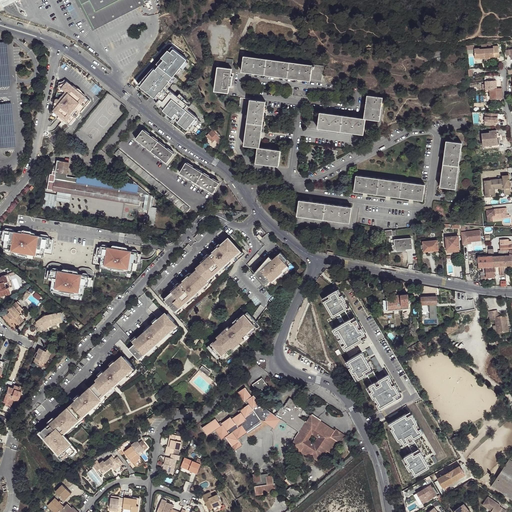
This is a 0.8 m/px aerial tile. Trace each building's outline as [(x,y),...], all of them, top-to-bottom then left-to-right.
[(91,28),(93,27),(79,0),(74,0),(78,6),(79,5),(91,28)] [(79,0),(93,27),(144,1),(143,0),(79,0)] [(7,41),(0,41),(0,85),(10,85),(7,41)] [(172,50),(173,50),(175,47),(176,46),(174,44),(143,78),(145,79),(146,78),(148,80),(149,78),(149,77),(172,50)] [(482,49),(480,49),(480,48),(474,49),(475,58),(480,58),(480,59),(487,58),(490,58),(489,57),(494,57),(494,58),(499,57),(499,52),(498,46),(493,46),(493,48),(484,49),(482,49)] [(189,58),(175,47),(173,50),(172,50),(149,77),(149,78),(148,80),(146,78),(145,79),(143,82),(144,83),(143,85),(159,99),(157,101),(190,128),(198,118),(199,118),(188,108),(190,105),(188,103),(178,95),(168,87),(166,85),(171,80),(179,70),(188,59),(189,58)] [(431,51),(433,59),(437,59),(437,62),(440,61),(439,58),(444,58),(443,49),(431,51)] [(265,75),(267,59),(244,56),(242,72),(265,75)] [(190,62),(188,59),(179,70),(181,72),(190,62)] [(290,62),(267,59),(265,75),(287,78),(290,62)] [(312,65),(290,62),(287,78),(310,81),(311,79),(312,65)] [(312,65),(311,79),(321,80),(323,66),(312,65)] [(231,86),(233,76),(231,76),(232,68),(218,66),(214,91),(229,92),(230,86),(231,86)] [(64,79),(56,83),(52,100),(54,104),(51,108),(52,109),(62,118),(68,122),(88,98),(64,79)] [(491,99),(502,98),(502,88),(497,88),(496,80),(485,81),(485,84),(486,89),(486,90),(490,89),(491,99)] [(181,92),(178,95),(188,103),(189,102),(181,92)] [(367,95),(364,118),(366,118),(380,120),(383,97),(367,95)] [(247,122),(263,124),(266,101),(249,99),(246,119),(247,119),(247,122)] [(189,130),(190,128),(157,101),(157,102),(160,106),(189,130)] [(12,102),(0,103),(0,147),(0,148),(16,146),(12,102)] [(60,120),(62,118),(52,109),(50,112),(60,120)] [(340,132),(343,115),(320,112),(318,122),(318,129),(340,132)] [(498,114),(485,113),(484,122),(496,122),(497,123),(498,118),(498,114)] [(363,134),(366,118),(364,118),(343,115),(340,132),(360,135),(360,133),(363,134)] [(201,120),(198,118),(190,128),(192,130),(201,120)] [(307,127),(318,129),(318,122),(308,121),(307,127)] [(260,147),(263,124),(247,122),(244,145),(260,147)] [(217,130),(212,123),(209,126),(212,129),(208,134),(214,140),(212,142),(213,143),(216,141),(219,144),(222,141),(218,136),(219,135),(216,131),(217,130)] [(137,139),(167,163),(175,154),(144,130),(137,139)] [(498,147),(496,130),(489,131),(489,133),(482,134),(483,149),(498,147)] [(214,140),(208,134),(206,136),(212,142),(214,140)] [(446,141),(443,164),(459,166),(462,143),(446,141)] [(279,165),(280,150),(258,147),(256,163),(279,165)] [(119,149),(115,154),(183,211),(185,212),(186,213),(187,212),(189,210),(190,208),(160,182),(160,183),(119,149)] [(70,162),(57,160),(56,167),(55,171),(52,170),(52,174),(50,173),(49,180),(54,181),(53,191),(57,192),(56,193),(55,195),(59,196),(60,192),(139,205),(140,201),(145,202),(146,197),(145,197),(144,196),(144,194),(150,195),(135,180),(134,183),(128,182),(127,183),(122,182),(122,181),(78,174),(78,178),(67,176),(70,162)] [(181,173),(214,193),(220,183),(187,163),(181,173)] [(455,189),(459,166),(443,164),(440,187),(455,189)] [(377,194),(379,178),(356,175),(354,191),(377,194)] [(493,189),(500,188),(500,190),(504,189),(504,192),(510,191),(509,175),(502,176),(503,179),(484,181),(486,197),(492,197),(491,189),(493,189)] [(400,197),(402,181),(379,178),(377,194),(400,197)] [(402,181),(400,197),(423,200),(425,185),(402,181)] [(55,195),(56,193),(46,191),(43,207),(53,208),(55,195)] [(323,219),(325,203),(299,200),(297,217),(317,220),(317,218),(323,219)] [(349,224),(352,207),(325,203),(323,219),(330,220),(330,221),(349,224)] [(143,219),(154,221),(156,209),(146,207),(143,219)] [(494,209),(486,210),(488,221),(493,221),(492,216),(497,215),(498,218),(507,217),(507,213),(507,208),(497,209),(497,210),(494,211),(494,209)] [(6,230),(3,229),(3,231),(3,233),(2,233),(1,240),(4,240),(3,248),(4,248),(11,249),(11,250),(19,252),(19,254),(28,255),(28,253),(36,254),(36,253),(43,254),(44,254),(45,247),(49,247),(50,241),(49,241),(49,238),(50,237),(48,237),(40,235),(35,234),(31,234),(31,233),(22,232),(18,232),(13,231),(6,230)] [(480,229),(461,230),(462,244),(471,244),(471,241),(481,241),(480,229)] [(458,236),(445,237),(447,250),(459,249),(458,236)] [(164,300),(174,311),(208,281),(206,279),(240,249),(229,238),(221,245),(220,244),(208,254),(210,256),(196,268),(197,269),(192,274),(191,273),(179,283),(180,285),(164,300)] [(412,249),(411,238),(395,240),(395,250),(412,249)] [(437,240),(422,241),(424,252),(428,251),(434,251),(439,250),(437,240)] [(509,250),(511,249),(511,244),(511,241),(508,241),(508,240),(500,240),(501,245),(500,245),(500,250),(499,250),(499,254),(499,256),(503,256),(503,250),(509,250)] [(102,245),(101,245),(100,246),(100,249),(99,249),(98,255),(102,256),(100,265),(101,265),(132,270),(134,261),(137,262),(138,255),(137,255),(138,252),(138,251),(137,251),(132,250),(127,249),(111,247),(107,246),(102,245)] [(290,262),(281,251),(273,259),(272,258),(258,270),(255,273),(265,285),(271,280),(272,281),(277,276),(283,271),(282,270),(288,265),(290,262)] [(258,270),(272,258),(269,255),(257,270),(258,270)] [(505,274),(506,274),(505,270),(504,256),(503,256),(499,256),(494,256),(489,256),(487,256),(478,257),(479,268),(485,267),(485,268),(483,268),(483,271),(481,271),(481,279),(486,279),(486,278),(495,277),(495,267),(500,266),(500,275),(505,275),(505,274)] [(49,279),(53,280),(51,289),(52,289),(82,294),(83,294),(85,285),(88,286),(89,279),(88,279),(89,276),(89,275),(88,275),(83,274),(78,273),(62,270),(58,270),(53,269),(51,269),(51,270),(51,273),(50,273),(49,279)] [(9,282),(6,274),(2,276),(2,277),(0,277),(0,295),(0,297),(7,294),(7,295),(12,294),(10,287),(8,288),(6,283),(9,282)] [(324,293),(326,296),(334,291),(332,288),(324,293)] [(26,299),(31,292),(27,289),(22,296),(26,299)] [(345,310),(334,291),(326,296),(328,299),(322,302),(331,318),(337,314),(342,324),(331,331),(333,335),(336,334),(342,345),(340,347),(343,351),(360,341),(359,338),(361,336),(354,325),(352,327),(348,320),(343,311),(345,310)] [(386,293),(387,300),(387,310),(409,308),(408,294),(393,295),(393,292),(386,293)] [(437,296),(421,296),(422,304),(437,304),(437,296)] [(17,302),(9,308),(11,311),(7,314),(11,318),(13,317),(19,324),(24,320),(26,318),(22,314),(25,312),(17,302)] [(100,311),(96,308),(87,318),(91,321),(100,311)] [(496,310),(488,311),(490,320),(495,319),(498,333),(508,331),(505,315),(498,316),(497,313),(496,313),(496,310)] [(35,322),(43,331),(50,326),(57,324),(57,323),(63,321),(60,311),(44,315),(35,322)] [(128,348),(138,358),(174,325),(171,322),(174,320),(166,312),(158,319),(157,318),(132,341),(133,343),(128,348)] [(224,334),(211,346),(221,357),(258,323),(248,312),(241,319),(239,317),(234,322),(235,324),(230,328),(229,326),(222,332),(224,334)] [(342,345),(336,334),(333,335),(340,347),(342,345)] [(43,361),(44,362),(46,363),(52,351),(48,349),(47,351),(40,347),(37,352),(38,353),(35,358),(34,361),(41,365),(43,361)] [(360,353),(346,362),(349,368),(347,369),(351,375),(353,374),(357,380),(365,376),(370,385),(367,386),(371,392),(368,393),(372,400),(374,398),(378,404),(376,404),(379,409),(395,400),(394,397),(396,396),(391,386),(388,388),(385,383),(388,381),(385,376),(377,381),(360,353)] [(55,419),(42,432),(47,437),(45,439),(66,461),(77,451),(62,436),(64,435),(100,401),(98,399),(131,369),(129,367),(132,364),(124,355),(116,363),(114,361),(103,372),(104,373),(96,381),(88,389),(89,390),(84,395),(83,394),(72,404),(73,405),(62,416),(64,418),(59,423),(55,419)] [(374,357),(371,359),(381,375),(383,374),(374,357)] [(208,375),(211,372),(203,366),(200,369),(208,375)] [(96,381),(104,373),(103,372),(95,379),(96,381)] [(268,383),(264,377),(254,385),(259,393),(263,390),(265,392),(267,391),(268,392),(269,390),(269,388),(269,387),(267,384),(268,383)] [(12,398),(14,398),(18,399),(19,398),(20,398),(22,391),(19,390),(21,386),(15,385),(14,387),(13,390),(8,388),(6,393),(7,393),(4,402),(6,402),(10,404),(12,398)] [(244,403),(245,401),(247,400),(248,401),(253,398),(245,388),(238,393),(244,403)] [(412,395),(420,413),(427,409),(419,392),(412,395)] [(222,441),(226,439),(231,446),(238,442),(239,442),(241,441),(240,439),(247,433),(245,430),(250,426),(252,428),(262,421),(269,425),(275,430),(282,420),(288,425),(287,425),(300,434),(302,431),(303,433),(297,441),(295,440),(289,449),(291,450),(292,449),(299,454),(301,453),(307,458),(306,459),(308,461),(310,458),(318,463),(317,465),(318,466),(327,453),(331,456),(338,445),(332,439),(336,433),(322,423),(321,423),(318,428),(309,421),(308,423),(300,418),(306,410),(292,399),(285,408),(282,407),(276,415),(267,409),(265,410),(255,396),(253,398),(248,401),(247,400),(245,401),(248,405),(239,412),(240,414),(233,419),(231,417),(222,423),(221,422),(220,423),(216,418),(202,428),(208,436),(216,430),(222,439),(222,440),(222,441)] [(12,407),(14,398),(12,398),(10,404),(6,402),(6,405),(12,407)] [(60,415),(55,419),(59,423),(64,418),(62,416),(60,415)] [(404,415),(389,424),(392,429),(393,429),(396,434),(393,435),(397,442),(400,440),(403,446),(406,444),(412,453),(404,458),(407,464),(405,465),(409,471),(411,470),(415,476),(429,467),(412,440),(420,435),(409,416),(406,417),(404,415)] [(313,417),(309,421),(318,428),(321,423),(313,417)] [(250,426),(245,430),(247,433),(251,438),(269,425),(262,421),(252,428),(250,426)] [(392,429),(389,424),(387,425),(393,435),(396,434),(393,429),(392,429)] [(337,431),(336,433),(332,439),(338,445),(341,447),(347,438),(337,431)] [(166,447),(165,452),(172,454),(173,449),(179,450),(183,437),(181,436),(173,434),(170,434),(169,439),(171,439),(169,447),(167,447),(166,447)] [(78,450),(64,435),(62,436),(77,451),(78,450)] [(457,436),(452,438),(458,449),(462,447),(461,444),(458,440),(457,436)] [(139,456),(137,453),(144,449),(145,450),(148,448),(142,440),(139,443),(137,440),(131,445),(132,446),(124,452),(133,464),(141,457),(139,456)] [(238,442),(231,446),(236,452),(243,448),(239,442),(238,442)] [(123,446),(116,449),(123,458),(125,457),(122,452),(126,450),(123,446)] [(178,460),(179,456),(178,455),(172,454),(171,458),(165,457),(162,471),(164,472),(169,473),(172,474),(176,459),(178,460)] [(511,455),(491,485),(511,498),(511,455)] [(118,465),(120,466),(124,464),(118,456),(114,459),(112,456),(105,462),(103,460),(99,464),(97,461),(92,465),(97,470),(100,469),(103,473),(111,467),(113,469),(118,465)] [(196,473),(200,464),(196,462),(184,458),(181,466),(189,469),(188,470),(196,473)] [(470,477),(463,464),(439,479),(440,481),(446,492),(447,493),(450,491),(449,490),(470,477)] [(296,469),(290,474),(292,475),(287,479),(287,480),(290,483),(287,485),(289,487),(284,491),(287,495),(285,497),(288,500),(293,495),(295,497),(300,493),(296,488),(295,489),(293,486),(297,482),(299,485),(305,480),(296,469)] [(261,478),(260,475),(260,474),(252,475),(253,483),(256,482),(256,486),(254,486),(255,496),(263,494),(263,493),(265,493),(276,491),(275,483),(273,483),(272,475),(268,476),(266,476),(266,478),(261,478)] [(446,492),(440,481),(436,483),(442,495),(446,492)] [(56,492),(63,500),(70,492),(63,485),(56,492)] [(437,496),(431,485),(414,495),(419,506),(437,496)] [(70,492),(63,500),(65,501),(72,494),(70,492)] [(208,502),(205,504),(208,509),(212,508),(212,509),(221,505),(217,495),(212,497),(210,492),(202,496),(204,501),(207,500),(208,502)] [(123,506),(124,498),(119,498),(119,499),(110,497),(109,508),(118,509),(118,505),(123,506)] [(137,511),(139,499),(124,497),(124,498),(123,506),(122,508),(131,510),(130,511),(137,511)] [(484,505),(491,510),(492,509),(493,510),(493,511),(491,511),(506,511),(507,510),(500,506),(501,505),(489,497),(484,505)] [(53,511),(58,511),(64,507),(55,498),(47,506),(53,511)] [(176,511),(171,510),(173,505),(167,503),(166,505),(164,504),(165,502),(166,501),(161,500),(156,511),(176,511)]
